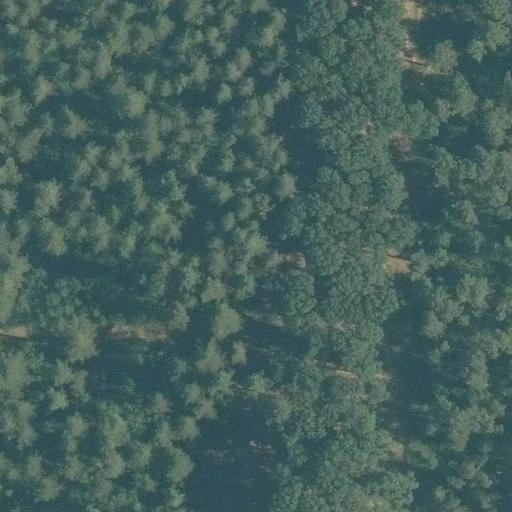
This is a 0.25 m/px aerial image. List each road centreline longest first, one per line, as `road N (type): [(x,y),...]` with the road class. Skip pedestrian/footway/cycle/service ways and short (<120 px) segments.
road 1 (track): [(385,511),(397,332),(0,330)]
road 2 (track): [(397,332),(420,0)]
